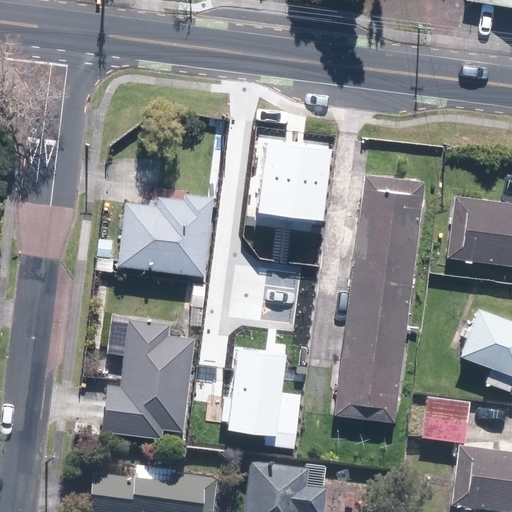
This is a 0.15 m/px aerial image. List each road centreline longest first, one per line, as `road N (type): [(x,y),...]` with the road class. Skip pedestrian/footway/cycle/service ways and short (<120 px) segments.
road 1 (residential): [(10,511),(71,28)]
road 2 (secondary): [(71,28),(511,77)]
